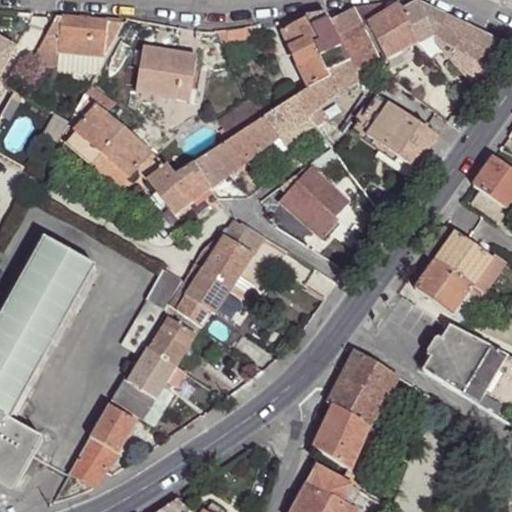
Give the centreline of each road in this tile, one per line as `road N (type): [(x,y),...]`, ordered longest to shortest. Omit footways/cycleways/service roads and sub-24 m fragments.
road 1 (secondary): [(339,332),(511,92)]
road 2 (unknown): [(255,202),(174,251),(19,177)]
road 3 (residential): [(511,501),(492,440),(461,409),(339,332)]
road 4 (secondary): [(97,511),(164,478),(294,383)]
road 5 (residential): [(307,0),(233,10),(100,0)]
road 6 (residential): [(275,511),(302,418),(294,383)]
